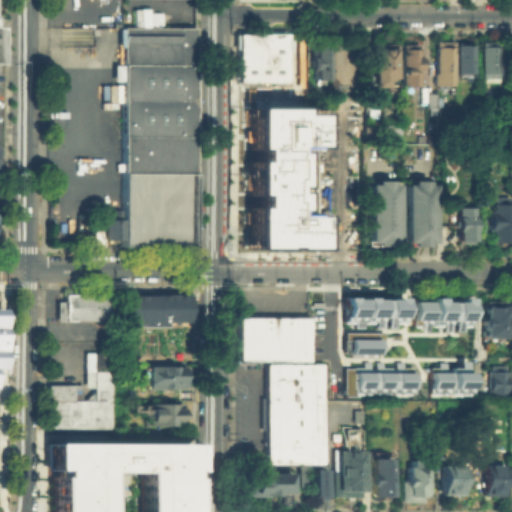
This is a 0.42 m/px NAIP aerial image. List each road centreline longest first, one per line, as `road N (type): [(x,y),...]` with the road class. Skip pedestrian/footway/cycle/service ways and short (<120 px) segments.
road 1 (secondary): [(26,0),(23,511)]
road 2 (secondary): [(220,511),(220,0)]
road 3 (residential): [(220,269),(511,271)]
road 4 (residential): [(220,15),(511,15)]
road 5 (residential): [(220,269),(0,268)]
